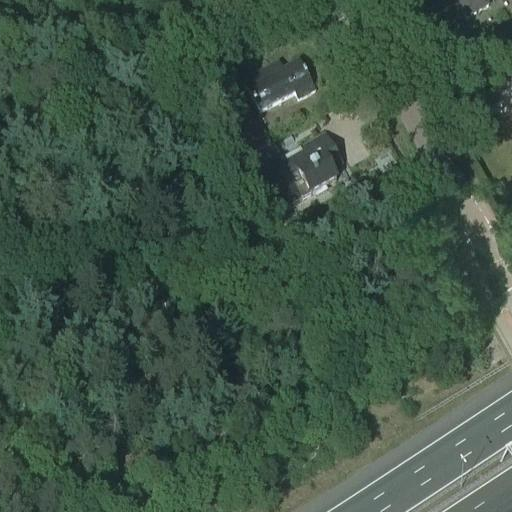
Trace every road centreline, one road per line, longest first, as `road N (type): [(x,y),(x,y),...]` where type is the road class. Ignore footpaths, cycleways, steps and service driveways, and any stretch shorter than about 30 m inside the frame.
road 1 (secondary): [(511,294),(345,0)]
road 2 (residential): [(279,0),(130,48),(0,36)]
road 3 (motorway): [(511,409),(352,511)]
